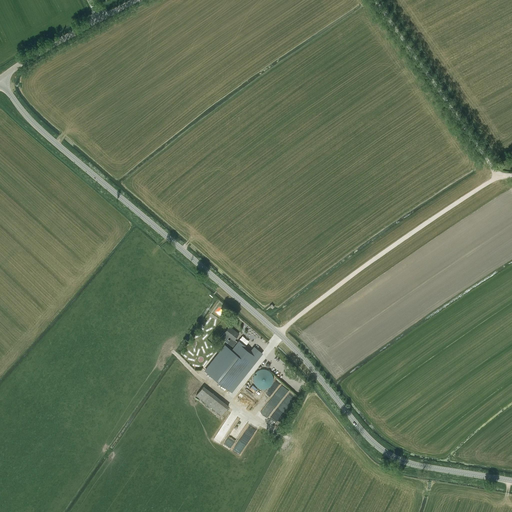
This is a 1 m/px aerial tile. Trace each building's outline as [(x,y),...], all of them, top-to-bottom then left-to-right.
[(239,334),(229,326),(222,335),(227,338),(229,337),(231,338),(228,343),(234,347),(238,342),(234,339),(239,334)] [(250,352),(238,342),(234,347),(231,351),(225,346),(205,370),(232,391),(262,354),(254,347),(250,352)] [(261,369),(258,370),(256,372),(255,374),(254,376),(253,379),(254,382),(255,384),(256,386),(258,388),(261,389),(263,389),(266,389),(268,388),(270,386),(272,384),(273,382),(273,379),(273,376),(272,374),(270,372),(268,370),(266,369),(263,369),(261,369)] [(197,396),(223,415),(230,405),(203,387),(197,396)] [(245,426),(247,423),(239,417),(236,420),(238,422),(239,421),(245,426)]
